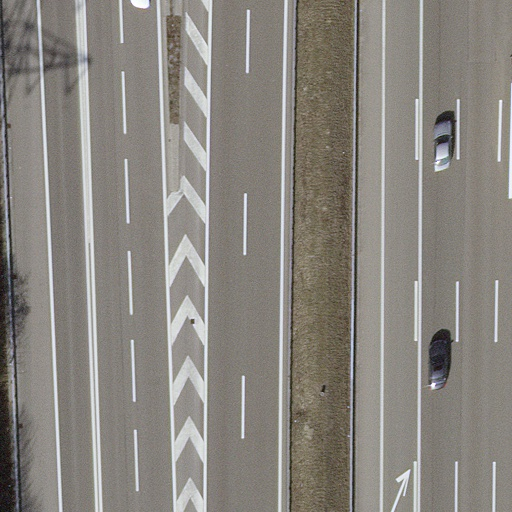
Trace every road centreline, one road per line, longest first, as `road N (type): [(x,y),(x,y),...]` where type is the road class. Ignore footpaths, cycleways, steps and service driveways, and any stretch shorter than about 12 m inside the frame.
road 1 (motorway): [(476,511),(483,0)]
road 2 (motorway): [(250,0),(244,511)]
road 3 (motorway): [(130,241),(139,511)]
road 4 (motorway): [(91,0),(130,241)]
road 5 (motorway): [(122,0),(130,241)]
